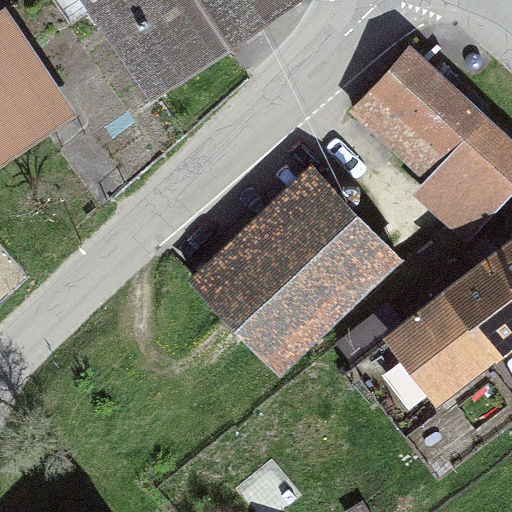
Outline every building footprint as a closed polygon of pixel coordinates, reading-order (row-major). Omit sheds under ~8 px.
[(54,0),(71,22),(95,5),(156,94),(161,91),(158,87),(284,0),(54,0)] [(0,158),(66,114),(0,12),(0,158)] [(352,107),(428,177),(455,218),(468,230),(511,182),(511,142),(408,48),(352,107)] [(282,370),(398,259),(331,189),(215,300),(282,370)] [(511,381),(493,350),(511,335),(511,241),(393,334),(377,313),(341,340),(440,468),(511,412),(511,381)]
